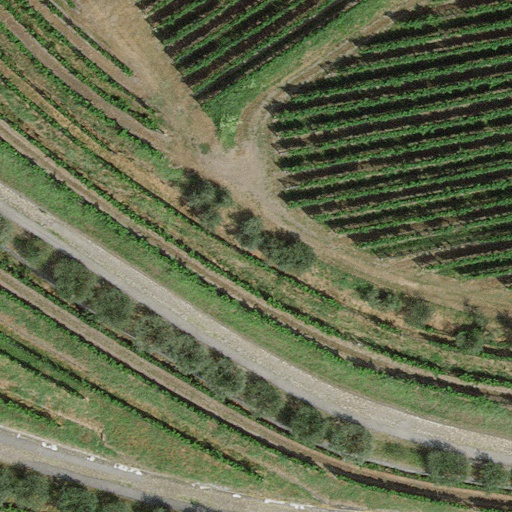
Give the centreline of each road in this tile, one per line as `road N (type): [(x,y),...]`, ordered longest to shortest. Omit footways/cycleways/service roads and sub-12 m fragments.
road 1 (track): [(0,191),(70,245),(327,393),(511,452)]
road 2 (track): [(254,511),(0,437)]
